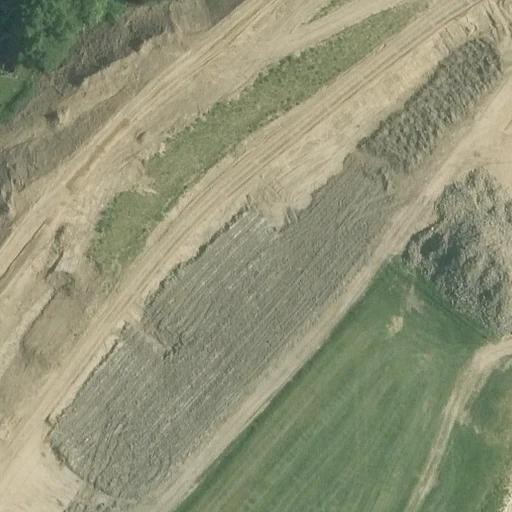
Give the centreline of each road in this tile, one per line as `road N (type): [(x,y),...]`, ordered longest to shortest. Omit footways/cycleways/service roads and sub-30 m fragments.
road 1 (unclassified): [(0,262),(129,112),(263,0)]
road 2 (track): [(0,392),(227,139)]
road 3 (track): [(227,139),(391,0)]
road 4 (track): [(415,511),(490,344)]
